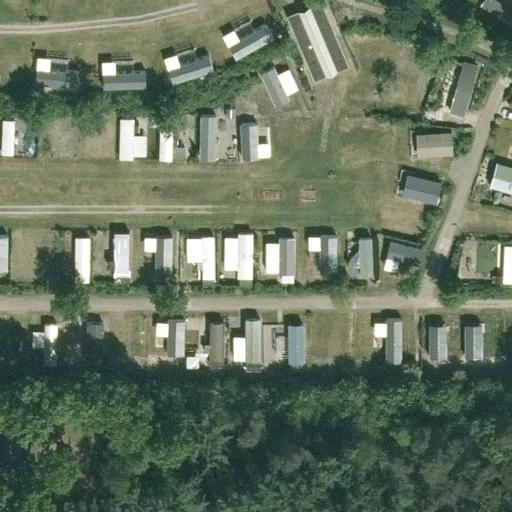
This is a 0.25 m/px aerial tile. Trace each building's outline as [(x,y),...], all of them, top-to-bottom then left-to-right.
[(343,60),(321,7),(304,14),(292,19),(314,72),(325,68),(343,60)] [(216,37),(228,65),(243,58),(231,30),(216,37)] [(377,65),(396,65),(396,36),(378,36),(377,65)] [(146,51),(130,51),(130,84),(146,83),(146,51)] [(27,86),(26,57),(11,58),(12,87),(27,86)] [(455,112),(470,117),(485,67),(469,63),(455,112)] [(53,87),(71,84),(69,65),(50,67),(53,87)] [(283,71),(292,94),(305,89),(296,66),(283,71)] [(280,69),(268,74),(284,112),(296,107),(280,69)] [(114,141),(124,141),(124,120),(114,120),(114,141)] [(141,141),(140,120),(127,121),(128,166),(142,166),(142,154),(155,154),(154,140),(141,141)] [(251,161),(278,160),(276,136),(262,136),(261,120),(249,120),(251,161)] [(21,160),(21,149),(32,149),(32,122),(10,121),(10,160),(21,160)] [(88,121),(88,164),(105,165),(106,122),(88,121)] [(59,162),(60,128),(48,127),(47,162),(59,162)] [(393,156),(391,128),(347,131),(348,159),(393,156)] [(170,167),(181,166),(180,131),(169,132),(170,167)] [(440,175),(417,174),(417,190),(451,190),(453,140),(441,140),(440,175)] [(511,171),(505,170),(501,190),(511,192),(511,171)] [(395,207),(392,231),(410,234),(411,225),(432,228),(434,212),(395,207)] [(140,293),(141,242),(126,242),(125,293),(140,293)] [(183,282),(184,242),(168,242),(167,282),(183,282)] [(239,280),(265,279),(264,243),(251,244),(251,253),(239,253),(239,280)] [(294,280),(307,280),(305,244),(293,245),(294,280)] [(386,267),(384,244),(373,244),(375,268),(386,267)] [(5,246),(4,291),(22,292),(23,247),(5,246)] [(346,296),(343,246),(332,247),(334,297),(346,296)] [(103,247),(87,247),(87,296),(102,296),(103,247)] [(290,249),(277,249),(278,281),(291,281),(290,249)] [(46,271),(45,250),(32,251),(33,272),(46,271)] [(369,257),(356,259),(359,275),(372,272),(369,257)] [(457,360),(471,360),(471,327),(456,327),(457,360)] [(260,376),(275,377),(277,329),(261,328),(260,376)] [(364,328),(349,328),(348,366),(364,366),(364,328)] [(0,355),(8,356),(9,330),(0,329),(0,355)] [(18,355),(19,331),(10,331),(9,354),(18,355)] [(143,331),(143,362),(158,362),(159,331),(143,331)] [(180,332),(179,372),(196,372),(197,332),(180,332)] [(224,373),(236,374),(237,332),(225,332),(224,373)] [(304,375),(318,374),(317,334),(303,334),(304,375)] [(8,417),(4,457),(26,459),(26,455),(43,457),(42,461),(44,461),(49,421),(8,417)]
